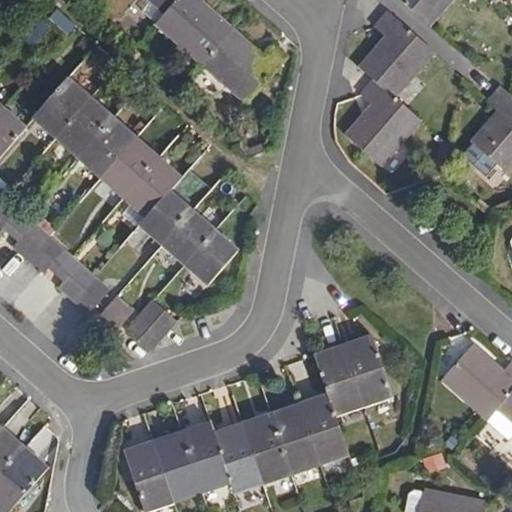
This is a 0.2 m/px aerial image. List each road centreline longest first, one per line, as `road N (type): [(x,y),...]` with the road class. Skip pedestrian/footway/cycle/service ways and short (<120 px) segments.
road 1 (residential): [(298,158),(261,322),(233,353),(81,399)]
road 2 (residential): [(298,158),(511,339)]
road 3 (residential): [(288,4),(325,33),(298,158)]
